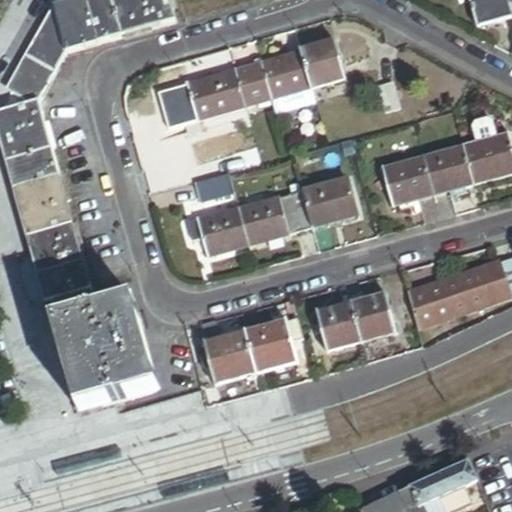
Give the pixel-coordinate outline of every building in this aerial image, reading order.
[(58,15),(89,6),(87,0),(83,0),(56,8),(58,15)] [(124,39),(112,0),(110,0),(89,6),(100,46),(124,39)] [(170,0),(112,0),(124,39),(177,24),(170,0)] [(511,21),(511,9),(509,0),(470,0),(479,30),(511,21)] [(100,46),(89,6),(58,15),(69,54),(100,46)] [(40,104),(69,54),(58,15),(13,94),(25,102),(27,108),(40,104)] [(336,46),(303,56),(313,92),(346,82),(336,46)] [(313,92),(303,56),(263,67),(273,103),(313,92)] [(247,111),(273,103),(263,67),(256,69),(237,74),(247,111)] [(199,125),(247,111),(237,74),(188,88),(199,125)] [(395,84),(379,89),(386,114),(402,109),(395,84)] [(317,106),(313,92),(273,103),(277,117),(317,106)] [(53,151),(40,104),(27,108),(1,115),(14,162),(53,151)] [(14,162),(1,115),(0,115),(0,138),(7,164),(14,162)] [(473,131),(478,148),(499,142),(494,125),(489,121),(476,125),(473,131)] [(478,148),(465,151),(475,187),(511,177),(511,138),(499,142),(478,148)] [(60,177),(53,151),(14,162),(21,188),(60,177)] [(475,187),(465,151),(425,162),(435,198),(452,194),(468,189),(475,187)] [(230,176),(231,176),(227,158),(191,168),(195,185),(197,185),(230,176)] [(310,159),(300,162),(303,171),(313,168),(310,159)] [(14,162),(7,164),(14,190),(21,188),(14,162)] [(435,198),(425,162),(384,174),(394,210),(435,198)] [(236,196),(230,176),(197,185),(202,205),(236,196)] [(73,226),(60,177),(21,188),(35,236),(73,226)] [(350,183),(303,195),(306,205),(313,232),(359,220),(350,183)] [(35,236),(21,188),(14,190),(27,238),(35,236)] [(470,194),(468,189),(452,194),(453,198),(470,194)] [(306,205),(303,195),(280,202),(290,238),(297,236),(290,209),(306,205)] [(290,238),(280,202),(240,212),(249,249),(290,238)] [(297,236),(313,232),(306,205),(290,209),(297,236)] [(209,259),(249,249),(240,212),(199,223),(204,240),(209,259)] [(194,243),(204,240),(199,223),(190,226),(194,243)] [(84,263),(73,226),(35,236),(45,274),(84,263)] [(45,274),(35,236),(27,238),(38,276),(45,274)] [(91,290),(84,263),(45,274),(52,300),(91,290)] [(511,265),(502,269),(511,300),(511,299),(511,265)] [(501,266),(448,284),(460,318),(511,300),(502,269),(501,266)] [(52,300),(45,274),(38,276),(45,303),(52,300)] [(448,284),(409,297),(419,333),(460,318),(448,284)] [(94,301),(91,290),(52,300),(56,312),(94,301)] [(361,296),(349,299),(352,309),(364,306),(361,296)] [(352,309),(362,345),(396,336),(387,300),(364,306),(352,309)] [(132,304),(59,325),(84,411),(156,392),(132,304)] [(327,355),(362,345),(352,309),(317,319),(321,331),(322,337),(327,355)] [(311,368),(298,323),(287,326),(298,367),(299,371),(311,368)] [(298,367),(287,326),(247,338),(258,378),(298,367)] [(258,378),(247,338),(206,349),(209,362),(210,367),(216,389),(258,378)] [(301,378),(312,375),(311,368),(299,371),(301,378)] [(471,464),(400,496),(406,511),(415,511),(478,484),(471,464)] [(406,511),(400,496),(364,511),(406,511)]
